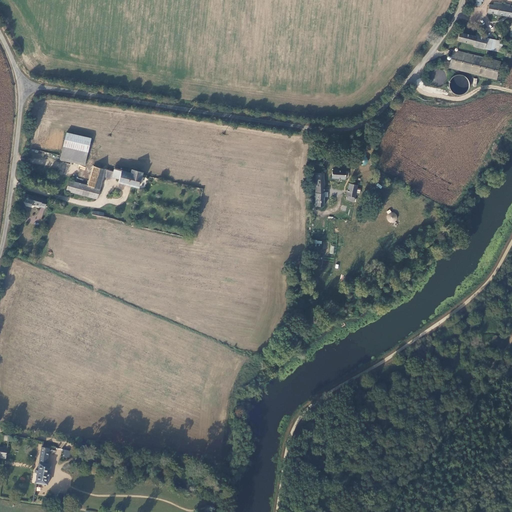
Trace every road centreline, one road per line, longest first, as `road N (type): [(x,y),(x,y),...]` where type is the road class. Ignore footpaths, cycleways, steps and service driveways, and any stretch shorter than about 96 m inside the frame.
road 1 (unclassified): [(464,0),(387,104),(342,129),(24,86)]
road 2 (track): [(511,345),(366,511)]
road 3 (unclassified): [(24,86),(0,260)]
road 4 (unknown): [(12,183),(89,205),(107,186),(126,192)]
